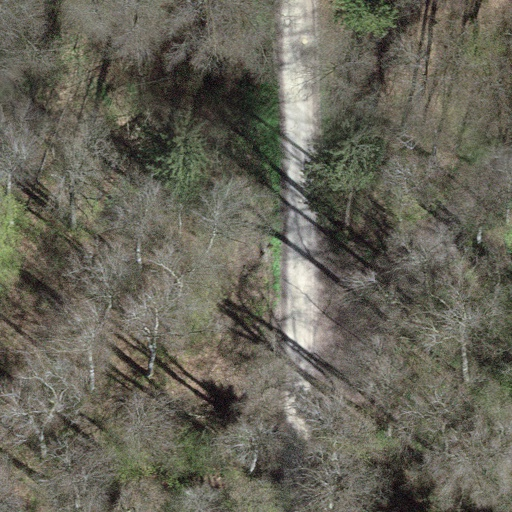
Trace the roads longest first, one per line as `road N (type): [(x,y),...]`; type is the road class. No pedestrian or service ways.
road 1 (track): [(282,511),(305,74),(298,0)]
road 2 (track): [(289,460),(409,284),(511,169)]
